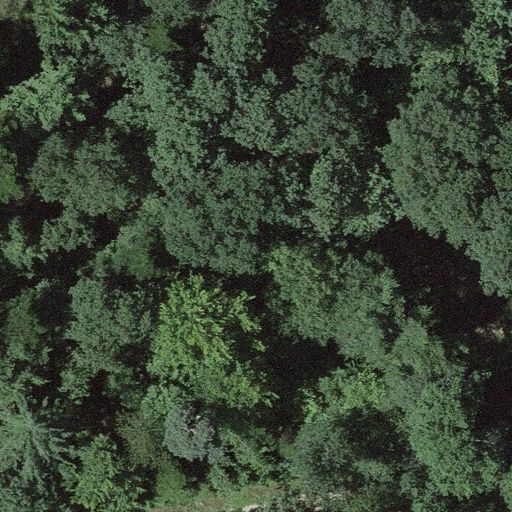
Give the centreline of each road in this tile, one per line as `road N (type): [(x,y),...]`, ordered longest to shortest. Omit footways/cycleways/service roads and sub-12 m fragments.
road 1 (track): [(120,0),(145,117),(148,215),(76,462),(28,511)]
road 2 (track): [(248,511),(365,484),(467,487),(511,499)]
